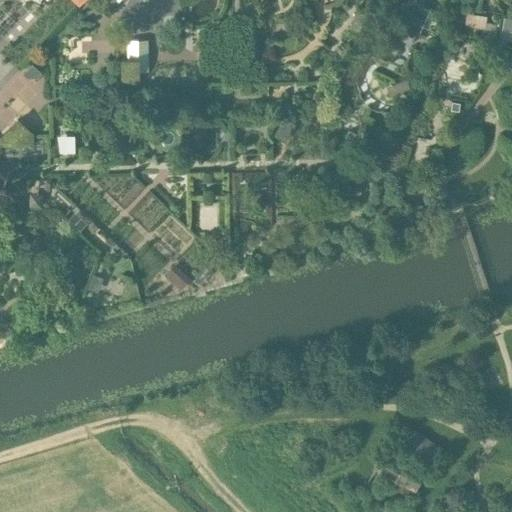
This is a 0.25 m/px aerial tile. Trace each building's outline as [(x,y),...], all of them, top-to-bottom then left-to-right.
[(375,15),(358,10),(352,29),(369,35),(375,15)] [(467,24),(485,23),(485,14),(467,14),(467,24)] [(511,15),(502,15),(501,30),(511,31),(511,15)] [(148,38),(127,39),(128,55),(119,56),(120,81),(139,81),(139,71),(148,70),(148,38)] [(451,100),(450,108),(458,109),(459,101),(451,100)] [(33,133),(18,118),(0,135),(0,146),(33,146),(33,133)] [(288,134),(276,127),(272,135),(284,141),(288,134)] [(73,134),(57,134),(58,151),(74,150),(73,134)] [(42,205),(43,192),(31,190),(29,204),(42,205)] [(173,263),(163,274),(179,289),(190,278),(173,263)] [(205,266),(194,278),(201,284),(211,273),(205,266)] [(445,451),(408,430),(397,450),(434,470),(445,451)]
